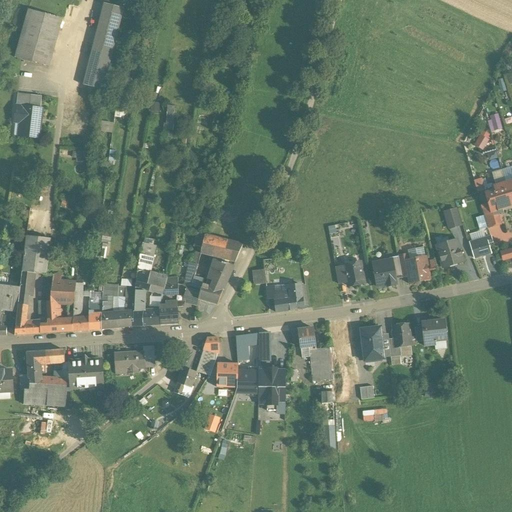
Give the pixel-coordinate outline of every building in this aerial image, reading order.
[(104,4),(82,86),(104,91),(124,9),(104,4)] [(62,20),(29,10),(15,58),(49,68),(62,20)] [(42,97),(31,95),(29,108),(40,110),(42,97)] [(152,112),(159,113),(161,104),(153,103),(152,112)] [(165,105),(164,129),(173,129),(173,105),(165,105)] [(29,108),(16,107),(15,122),(21,123),(19,137),(38,139),(42,110),(40,110),(29,108)] [(499,118),(487,121),(491,132),(502,129),(499,118)] [(100,133),(112,133),(113,122),(100,122),(100,133)] [(481,131),(473,146),(481,150),(490,135),(481,131)] [(76,164),(86,166),(88,155),(78,153),(76,164)] [(511,205),(506,184),(485,190),(490,209),(491,212),(498,211),(511,206),(511,205)] [(498,211),(491,212),(490,209),(483,211),(488,228),(499,224),(496,213),(498,211)] [(456,210),(444,213),(449,229),(461,226),(456,210)] [(193,246),(202,248),(205,235),(197,233),(193,246)] [(243,245),(205,235),(202,248),(200,254),(235,263),(243,245)] [(43,274),(46,275),(48,263),(51,240),(37,238),(26,237),(22,272),(34,273),(43,274)] [(490,237),(470,243),(474,259),(491,254),(490,251),(488,244),(492,243),(490,237)] [(457,241),(437,246),(440,256),(441,255),(442,260),(441,261),(443,268),(450,266),(451,264),(454,263),(456,264),(463,262),(461,255),(460,256),(459,252),(460,252),(457,241)] [(142,243),(140,255),(153,258),(156,246),(142,243)] [(511,250),(501,253),(503,260),(511,257),(511,250)] [(140,255),(139,263),(152,266),(153,258),(140,255)] [(408,255),(398,257),(402,277),(409,276),(406,261),(409,261),(408,255)] [(402,277),(398,257),(389,258),(390,261),(392,261),(395,279),(402,277)] [(409,261),(406,261),(409,276),(410,284),(429,280),(425,258),(409,261)] [(233,265),(214,260),(210,274),(216,275),(212,287),(222,290),(233,265)] [(265,261),(255,261),(254,272),(255,285),(266,284),(266,281),(265,261)] [(390,261),(380,263),(381,267),(374,268),(378,288),(387,286),(387,287),(395,285),(395,284),(396,284),(395,279),(392,261),(390,261)] [(48,263),(46,275),(53,276),(55,264),(48,263)] [(152,266),(139,263),(138,269),(151,273),(152,266)] [(197,266),(189,264),(185,286),(188,286),(191,287),(194,277),(197,266)] [(361,267),(355,268),(355,264),(344,266),(348,283),(347,283),(348,287),(365,283),(361,267)] [(344,266),(335,268),(338,284),(347,283),(348,283),(344,266)] [(151,273),(138,269),(137,277),(135,288),(144,290),(148,291),(153,292),(157,274),(151,273)] [(34,273),(22,272),(20,288),(19,296),(30,298),(31,296),(34,273)] [(47,309),(47,302),(50,302),(53,282),(53,276),(46,275),(43,274),(40,298),(41,302),(41,307),(43,308),(47,309)] [(167,277),(157,274),(153,292),(155,293),(162,294),(163,294),(165,286),(166,279),(167,277)] [(204,280),(194,277),(191,287),(201,289),(202,285),(203,285),(204,280)] [(76,284),(60,283),(53,282),(50,302),(52,304),(57,304),(71,304),(74,304),(74,302),(75,291),(76,284)] [(20,288),(0,285),(0,315),(1,316),(2,311),(17,312),(19,296),(20,288)] [(178,285),(165,286),(163,294),(163,295),(166,296),(178,295),(178,285)] [(203,285),(202,285),(201,289),(198,300),(217,305),(222,290),(212,287),(203,285)] [(191,287),(188,286),(183,302),(198,306),(198,300),(201,289),(191,287)] [(301,286),(289,287),(289,286),(275,287),(276,291),(274,291),(275,299),(277,313),(303,309),(301,286)] [(127,298),(133,298),(134,288),(125,287),(125,298),(127,298)] [(268,300),(275,299),(274,291),(276,291),(275,287),(266,288),(268,300)] [(144,290),(135,288),(135,296),(144,298),(145,293),(144,293),(144,290)] [(90,291),(89,297),(96,298),(96,299),(98,299),(98,303),(96,303),(96,302),(93,302),(93,306),(89,306),(89,312),(94,312),(94,315),(102,314),(102,297),(103,290),(90,291)] [(75,291),(74,302),(83,303),(83,292),(75,291)] [(162,294),(155,293),(154,302),(160,302),(162,294)] [(34,325),(26,326),(30,298),(19,296),(17,312),(15,335),(33,334),(34,325)] [(134,313),(134,316),(133,316),(133,327),(146,326),(148,311),(144,311),(144,298),(135,296),(135,298),(135,305),(134,313)] [(102,315),(111,314),(112,302),(110,297),(103,297),(102,314),(102,315)] [(38,302),(39,319),(47,318),(47,314),(47,309),(43,308),(41,307),(41,302),(38,302)] [(57,304),(52,304),(50,302),(47,302),(47,309),(47,314),(58,314),(57,304)] [(83,303),(74,302),(74,304),(73,308),(73,313),(72,332),(89,331),(89,319),(82,319),(83,303)] [(127,306),(127,303),(118,302),(116,314),(127,313),(127,306)] [(154,302),(152,302),(151,311),(148,311),(146,326),(161,326),(159,309),(160,302),(154,302)] [(167,308),(159,309),(161,326),(177,325),(176,308),(167,308)] [(58,314),(59,320),(68,320),(67,312),(58,314)] [(102,314),(94,315),(94,312),(89,312),(89,318),(89,319),(89,331),(101,330),(102,315),(102,314)] [(127,313),(116,314),(117,329),(133,327),(133,316),(134,316),(134,313),(127,313)] [(58,314),(47,314),(47,318),(48,325),(40,325),(41,334),(59,333),(59,320),(58,314)] [(111,314),(102,315),(101,330),(117,329),(116,314),(111,314)] [(59,320),(59,333),(66,333),(66,325),(68,324),(68,320),(59,320)] [(350,321),(330,323),(331,333),(332,333),(334,349),(343,348),(341,332),(351,330),(350,321)] [(444,321),(422,323),(423,328),(424,342),(425,347),(435,346),(435,343),(447,341),(444,321)] [(410,346),(408,324),(393,326),(395,339),(396,348),(398,348),(410,346)] [(380,328),(361,330),(364,359),(374,358),(374,361),(384,359),(380,328)] [(423,328),(415,329),(416,343),(424,342),(423,328)] [(314,330),(298,331),(300,349),(303,348),(304,356),(310,355),(310,351),(317,350),(316,350),(314,330)] [(269,334),(259,334),(259,355),(260,355),(259,362),(268,361),(269,361),(269,355),(269,334)] [(251,335),(236,337),(238,358),(246,358),(246,346),(252,345),(251,335)] [(207,339),(203,351),(217,354),(219,354),(218,339),(207,339)] [(395,339),(389,340),(391,358),(399,357),(398,348),(396,348),(395,339)] [(143,347),(143,353),(144,352),(144,356),(144,362),(155,362),(154,347),(143,347)] [(317,350),(310,351),(310,355),(311,369),(306,369),(306,375),(312,374),(312,382),(334,380),(333,370),(332,349),(332,348),(316,350),(317,350)] [(334,349),(332,349),(333,370),(357,367),(355,350),(343,351),(343,348),(334,349)] [(54,351),(28,353),(28,359),(27,359),(27,361),(28,361),(29,377),(30,379),(40,379),(40,365),(47,364),(54,364),(54,351)] [(64,351),(54,351),(54,364),(63,363),(65,363),(64,351)] [(203,351),(196,372),(210,377),(216,360),(217,354),(203,351)] [(143,353),(114,355),(115,370),(128,369),(128,374),(137,373),(137,368),(145,368),(144,362),(144,356),(144,352),(143,353)] [(246,358),(238,358),(238,360),(238,365),(238,371),(246,371),(246,358)] [(82,362),(69,362),(71,389),(79,388),(79,386),(96,385),(96,388),(103,387),(102,361),(89,361),(87,359),(84,360),(82,362)] [(63,373),(63,363),(54,364),(54,372),(57,372),(63,373)] [(237,388),(238,371),(238,365),(217,365),(216,388),(237,389),(237,388)] [(357,367),(333,370),(334,380),(334,383),(358,380),(357,367)] [(196,372),(182,368),(177,384),(178,384),(185,386),(191,388),(196,372)] [(5,372),(2,369),(0,369),(0,392),(12,391),(11,371),(5,372)] [(285,373),(277,373),(277,370),(268,370),(268,373),(259,373),(258,388),(258,402),(267,403),(267,412),(277,412),(277,403),(285,403),(285,373)] [(259,373),(246,373),(246,371),(238,371),(237,388),(258,388),(259,373)] [(20,377),(21,392),(31,392),(31,391),(30,379),(29,377),(20,377)] [(55,393),(55,380),(40,379),(30,379),(31,391),(55,393)] [(67,380),(62,380),(62,381),(62,393),(55,393),(31,391),(31,392),(21,392),(22,404),(65,405),(67,380)] [(185,386),(178,384),(175,394),(181,396),(182,394),(185,386)] [(373,387),(360,389),(361,400),(374,398),(373,387)] [(332,393),(321,393),(322,404),(319,405),(322,454),(338,453),(336,404),(332,404),(332,393)]
